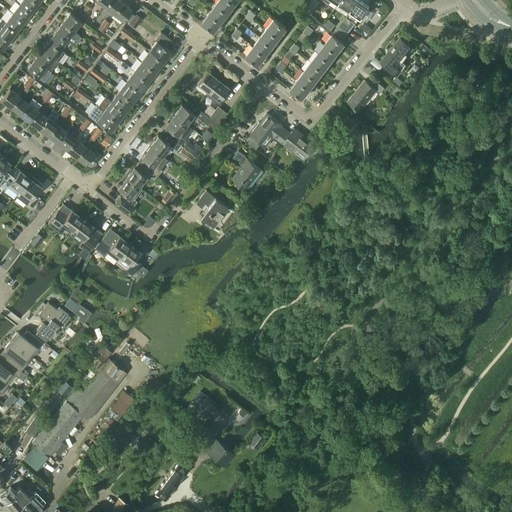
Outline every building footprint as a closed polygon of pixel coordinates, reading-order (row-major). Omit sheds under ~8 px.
[(34,0),(21,0),(19,3),(30,11),(37,2),(34,0)] [(119,0),(107,0),(104,5),(113,12),(121,2),(119,0)] [(187,1),(183,6),(190,12),(193,7),(191,6),(192,5),(195,1),(193,0),(188,0),(187,1)] [(231,0),(218,0),(216,3),(228,11),(235,2),(231,0)] [(369,5),(361,0),(355,0),(349,10),(334,30),(343,38),(354,23),(358,17),(360,18),(369,5)] [(338,0),(337,3),(349,10),(355,0),(338,0)] [(121,2),(113,12),(123,20),(131,9),(121,2)] [(19,3),(12,12),(23,21),(30,11),(19,3)] [(209,12),(221,21),(228,11),(216,3),(209,12)] [(308,10),(312,13),(316,8),(311,5),(308,10)] [(69,11),(62,21),(73,29),(81,20),(69,11)] [(12,12),(5,22),(16,30),(23,21),(12,12)] [(209,12),(202,21),(214,31),(221,21),(209,12)] [(135,27),(142,18),(135,13),(128,23),(135,27)] [(267,27),(279,36),(286,28),(274,18),(267,27)] [(327,18),(323,24),(331,30),(335,24),(327,18)] [(1,19),(0,19),(0,32),(9,39),(16,30),(5,22),(1,19)] [(105,19),(98,28),(100,30),(107,20),(105,19)] [(107,20),(100,30),(102,32),(110,22),(107,20)] [(62,21),(55,30),(66,38),(71,32),(76,36),(78,33),(73,29),(62,21)] [(371,28),(363,22),(359,27),(367,33),(371,28)] [(119,31),(126,36),(129,32),(122,27),(119,31)] [(267,27),(260,37),(272,46),(279,36),(267,27)] [(55,30),(48,40),(59,48),(66,38),(55,30)] [(0,32),(0,47),(1,49),(9,39),(0,32)] [(133,41),(134,39),(136,37),(129,32),(126,36),(133,41)] [(325,43),(336,52),(343,43),(331,34),(325,43)] [(99,36),(95,40),(101,44),(104,40),(99,36)] [(253,45),(265,55),(272,46),(260,37),(253,45)] [(380,60),(397,75),(405,65),(401,61),(413,47),(399,37),(380,60)] [(120,44),(113,39),(109,45),(113,48),(117,48),(120,44)] [(41,49),(57,61),(64,52),(59,48),(48,40),(41,49)] [(90,45),(94,49),(98,44),(93,40),(90,45)] [(148,50),(162,61),(170,50),(156,40),(148,50)] [(318,52),(329,61),(336,52),(325,43),(318,52)] [(98,44),(94,49),(98,52),(102,47),(98,44)] [(258,64),(265,55),(253,45),(246,55),(258,64)] [(107,46),(104,51),(111,56),(114,51),(107,46)] [(34,58),(45,66),(50,71),(57,61),(41,49),(34,58)] [(141,60),(155,70),(162,61),(148,50),(141,60)] [(114,51),(111,56),(117,61),(121,56),(114,51)] [(311,60),(323,70),(329,61),(318,52),(311,60)] [(34,58),(26,68),(38,76),(45,66),(34,58)] [(133,70),(147,81),(155,70),(141,60),(133,70)] [(304,70),(316,79),(323,70),(311,60),(304,70)] [(92,66),(89,71),(96,76),(99,71),(92,66)] [(73,67),(71,70),(75,74),(79,77),(82,74),(79,72),(79,71),(73,67)] [(185,86),(191,90),(197,82),(207,90),(217,77),(206,69),(201,77),(195,73),(185,86)] [(126,80),(140,90),(147,81),(133,70),(126,80)] [(304,70),(297,79),(308,89),(316,79),(304,70)] [(99,71),(96,76),(102,81),(106,76),(99,71)] [(75,74),(70,80),(75,83),(79,77),(75,74)] [(403,81),(396,75),(392,80),(399,86),(403,81)] [(217,77),(207,90),(218,98),(227,85),(217,77)] [(376,90),(379,92),(384,87),(373,78),(369,84),(364,79),(347,100),(359,110),(376,90)] [(290,88),(302,97),(308,89),(297,79),(290,88)] [(118,90),(132,100),(140,90),(126,80),(118,90)] [(77,87),(74,91),(81,96),(84,92),(77,87)] [(0,99),(9,106),(18,95),(9,88),(0,99)] [(111,100),(125,110),(132,100),(118,90),(111,100)] [(84,92),(81,96),(87,101),(91,97),(84,92)] [(18,95),(9,106),(19,113),(28,102),(18,95)] [(103,110),(117,120),(125,110),(111,100),(103,110)] [(172,114),(185,123),(193,113),(215,130),(219,124),(209,116),(187,100),(183,105),(180,103),(172,114)] [(28,102),(19,113),(29,120),(37,109),(28,102)] [(61,113),(63,114),(69,105),(67,104),(61,113)] [(69,105),(63,114),(65,116),(72,107),(69,105)] [(217,105),(209,116),(219,124),(228,113),(217,105)] [(37,109),(29,120),(38,127),(46,116),(37,109)] [(95,120),(109,131),(117,120),(103,110),(95,120)] [(268,132),(277,139),(285,129),(280,125),(281,124),(266,113),(250,134),(260,142),(268,132)] [(167,127),(164,132),(180,144),(184,138),(180,135),(183,132),(180,130),(185,123),(172,114),(164,124),(167,127)] [(46,116),(38,127),(47,134),(56,123),(46,116)] [(79,127),(81,128),(88,120),(86,118),(79,127)] [(88,120),(81,128),(84,130),(90,121),(88,120)] [(56,123),(47,134),(57,141),(65,130),(56,123)] [(307,153),(315,143),(293,127),(290,132),(285,129),(277,139),(293,151),(297,146),(307,153)] [(65,130),(57,141),(66,148),(74,137),(65,130)] [(157,134),(149,145),(162,154),(169,144),(176,149),(180,144),(164,132),(160,137),(157,134)] [(105,146),(111,138),(106,134),(100,142),(105,146)] [(74,137),(66,148),(75,156),(84,144),(74,137)] [(256,149),(259,144),(249,137),(246,142),(256,149)] [(75,156),(85,163),(87,160),(92,165),(100,154),(95,149),(93,152),(88,148),(91,144),(87,141),(84,144),(75,156)] [(195,142),(189,151),(195,156),(202,147),(195,142)] [(149,161),(145,167),(156,175),(160,169),(154,165),(162,154),(149,145),(141,155),(149,161)] [(242,164),(232,177),(231,178),(245,189),(261,168),(247,157),(247,158),(238,150),(232,157),(242,164)] [(184,158),(190,163),(195,156),(189,151),(184,158)] [(0,183),(8,173),(11,168),(14,165),(0,154),(0,183)] [(277,159),(272,155),(268,161),(273,164),(277,159)] [(8,173),(0,183),(0,191),(1,190),(3,191),(7,186),(17,194),(30,177),(19,169),(14,165),(11,168),(8,173)] [(133,165),(125,176),(138,186),(142,180),(149,184),(156,175),(145,167),(141,171),(133,165)] [(130,196),(138,186),(125,176),(117,186),(125,193),(117,203),(130,212),(134,207),(132,206),(136,201),(130,196)] [(30,177),(17,194),(20,190),(30,197),(25,204),(31,208),(39,197),(34,193),(41,185),(30,177)] [(213,226),(228,206),(205,189),(195,202),(201,207),(205,202),(208,205),(199,215),(213,226)] [(164,196),(161,200),(166,204),(169,200),(164,196)] [(37,212),(42,205),(38,202),(33,209),(37,212)] [(72,229),(82,216),(71,208),(71,209),(70,208),(68,211),(60,205),(48,222),(60,231),(64,227),(70,231),(72,229)] [(149,215),(142,224),(143,225),(145,226),(147,226),(149,226),(150,225),(152,224),(155,219),(149,215)] [(82,237),(77,243),(83,248),(87,250),(99,234),(91,228),(93,225),(88,221),(82,216),(72,229),(82,237)] [(109,229),(96,247),(105,254),(107,251),(117,259),(130,242),(119,234),(118,236),(109,229)] [(37,233),(34,237),(41,242),(44,238),(37,233)] [(116,260),(117,260),(126,267),(125,269),(131,274),(134,270),(140,263),(141,261),(135,257),(140,250),(130,242),(117,259),(116,260)] [(152,247),(148,253),(153,258),(158,252),(152,247)] [(79,254),(85,258),(89,252),(87,250),(83,248),(79,254)] [(75,287),(69,296),(76,301),(83,292),(75,287)] [(38,313),(45,319),(44,321),(42,320),(36,328),(38,330),(47,336),(49,338),(54,331),(55,331),(57,332),(64,323),(70,316),(67,313),(59,307),(57,309),(48,301),(38,313)] [(10,339),(32,356),(29,354),(36,345),(38,347),(43,341),(27,329),(23,334),(17,330),(10,339)] [(47,336),(38,330),(34,335),(43,341),(47,336)] [(5,358),(22,371),(19,368),(22,364),(24,365),(32,356),(10,339),(3,349),(9,353),(5,358)] [(43,341),(38,347),(43,351),(48,345),(44,342),(43,341)] [(121,354),(131,343),(126,342),(118,351),(121,354)] [(103,362),(112,351),(106,346),(97,357),(103,362)] [(33,444),(22,458),(35,468),(46,454),(48,455),(48,456),(82,414),(88,419),(126,372),(108,357),(81,390),(76,386),(30,442),(33,444)] [(0,376),(8,383),(15,374),(18,377),(22,371),(5,358),(1,363),(0,361),(0,376)] [(0,392),(1,393),(8,383),(0,376),(0,392)] [(61,385),(57,390),(63,395),(67,391),(61,385)] [(123,390),(84,440),(94,448),(134,398),(123,390)] [(218,404),(199,390),(186,407),(204,421),(218,404)] [(20,396),(16,401),(21,406),(22,404),(25,401),(20,396)] [(18,460),(21,456),(43,419),(35,414),(25,431),(23,430),(8,454),(18,460)] [(130,439),(118,429),(100,452),(106,457),(117,443),(121,443),(125,446),(130,439)] [(257,431),(248,443),(258,450),(267,438),(257,431)] [(235,454),(214,436),(203,449),(224,467),(235,454)] [(0,467),(3,464),(0,460),(0,457),(8,450),(10,446),(5,440),(0,444),(0,467)] [(163,500),(175,484),(188,468),(178,461),(154,493),(163,500)] [(9,474),(5,481),(8,483),(11,481),(14,477),(9,474)] [(10,486),(0,495),(0,497),(14,511),(29,497),(23,489),(19,486),(14,490),(10,486)] [(29,497),(14,511),(13,511),(34,511),(35,511),(41,506),(40,505),(45,501),(35,491),(33,493),(29,497)] [(118,496),(107,511),(123,511),(129,504),(118,496)]
